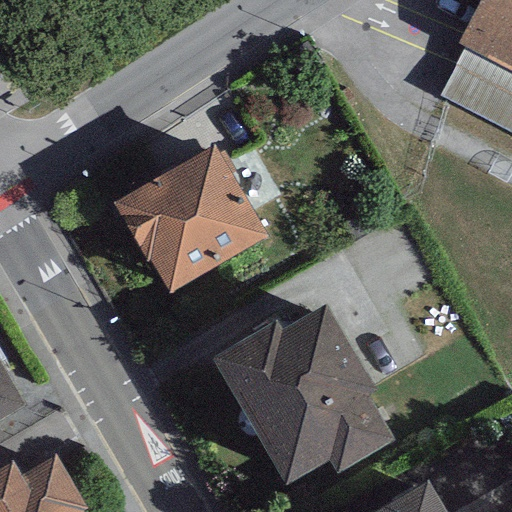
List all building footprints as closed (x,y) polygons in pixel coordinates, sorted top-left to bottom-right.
[(511,0),(483,0),(459,46),(511,74),(511,0)] [(268,241),(213,150),(113,210),(168,301),(268,241)] [(325,312),(280,337),(275,328),(211,365),(284,493),(329,468),(337,482),(394,449),(368,404),(375,400),(325,312)] [(0,429),(24,417),(0,372),(0,429)] [(0,511),(80,511),(52,462),(21,480),(14,467),(0,475),(0,511)] [(440,511),(428,489),(388,511),(440,511)]
